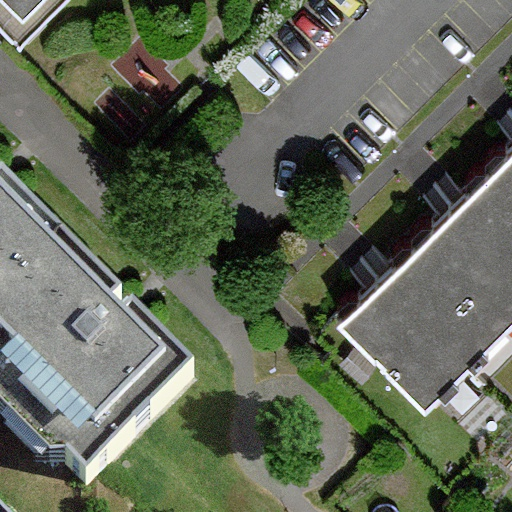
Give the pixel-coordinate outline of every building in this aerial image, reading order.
[(9,0),(19,10),(28,0),(9,0)] [(511,175),(511,133),(491,154),(511,175)] [(511,249),(511,175),(491,154),(454,191),(511,249)] [(189,377),(0,189),(0,397),(84,481),(189,377)] [(502,310),(511,300),(511,249),(454,191),(418,225),(502,310)] [(460,351),(502,310),(418,225),(376,267),(460,351)] [(420,390),(460,351),(376,267),(337,306),(420,390)]
